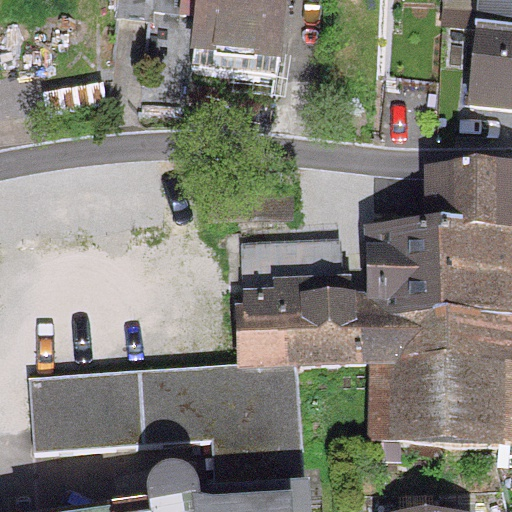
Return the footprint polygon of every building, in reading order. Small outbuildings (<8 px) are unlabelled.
[(287,0),(183,0),(174,55),(275,72),(287,0)] [(511,0),(487,0),(486,18),(511,20),(511,0)] [(511,36),(487,34),(482,97),(511,99),(511,36)] [(375,358),(375,435),(511,434),(511,166),(430,167),(431,215),(375,216),(375,271),(242,272),(243,359),(375,358)] [(300,364),(34,376),(37,451),(215,443),(217,485),(306,481),(300,364)] [(139,503),(75,511),(317,511),(317,500),(189,502),(180,477),(146,477),(139,503)]
